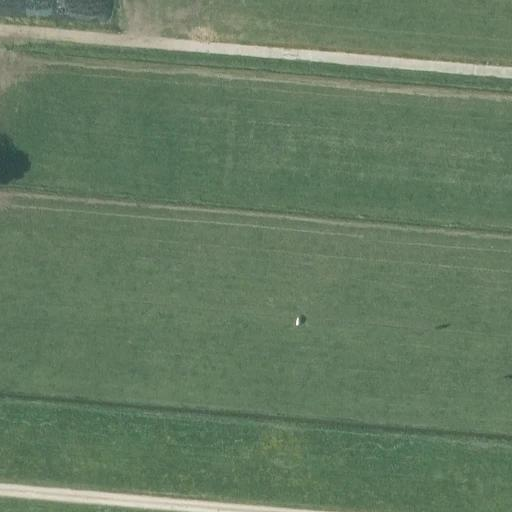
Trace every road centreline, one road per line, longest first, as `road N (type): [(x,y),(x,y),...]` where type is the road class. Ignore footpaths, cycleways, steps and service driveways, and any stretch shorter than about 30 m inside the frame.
road 1 (track): [(511,70),(0,31)]
road 2 (track): [(0,493),(211,511)]
